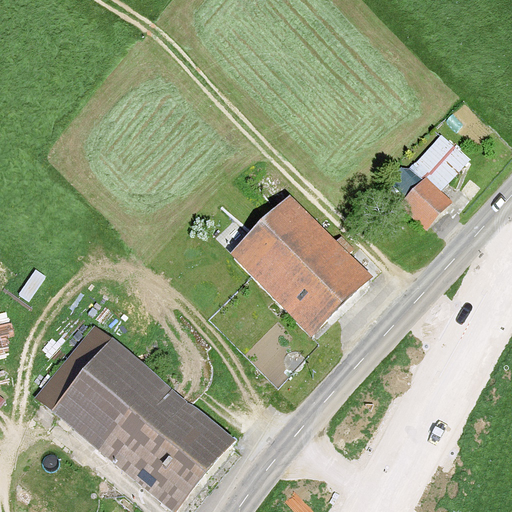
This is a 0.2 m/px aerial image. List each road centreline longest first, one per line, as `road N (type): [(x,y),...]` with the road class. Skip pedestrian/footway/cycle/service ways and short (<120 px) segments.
road 1 (track): [(461,366),(172,46),(104,0)]
road 2 (tertiary): [(376,511),(511,275)]
